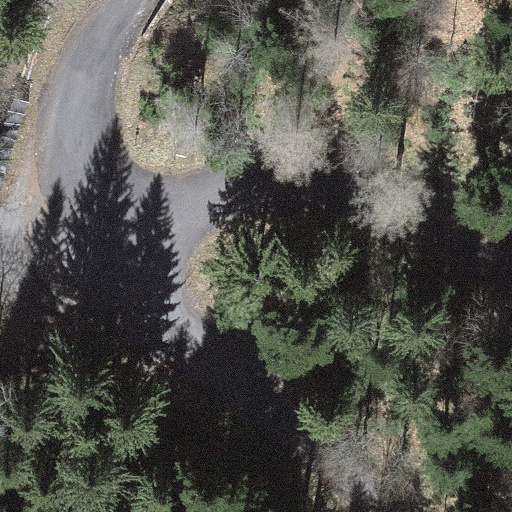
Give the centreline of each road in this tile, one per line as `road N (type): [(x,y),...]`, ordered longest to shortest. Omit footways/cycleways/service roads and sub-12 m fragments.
road 1 (unclassified): [(511,270),(329,203),(226,191),(151,247)]
road 2 (unclassified): [(151,247),(163,334),(285,426),(378,511)]
road 3 (unclassified): [(122,0),(70,102),(89,189),(151,247)]
